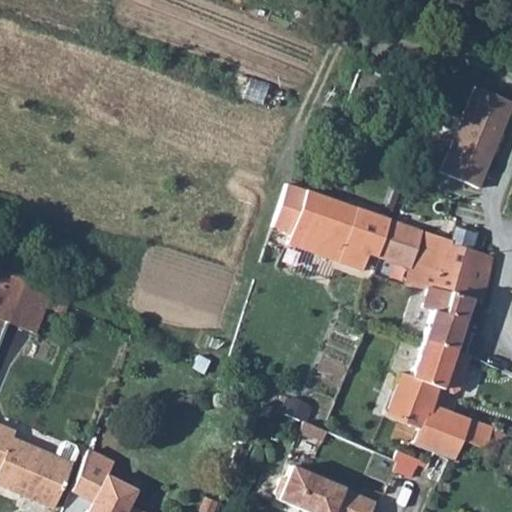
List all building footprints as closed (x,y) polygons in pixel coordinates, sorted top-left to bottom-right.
[(511,103),(511,102),(471,86),(434,174),(475,191),(511,103)] [(284,185),(273,216),(278,219),(292,224),(301,191),(284,185)] [(292,224),(278,219),(275,233),(287,238),(285,246),(359,272),(365,256),(373,259),(386,220),(315,196),(301,191),(292,224)] [(386,220),(373,259),(377,260),(404,269),(401,285),(409,288),(423,293),(427,294),(433,278),(461,281),(469,251),(475,235),(456,227),(450,241),(386,220)] [(428,314),(420,339),(451,350),(467,305),(480,307),(489,260),(479,255),(469,251),(461,281),(433,278),(427,294),(423,293),(416,310),(428,314)] [(0,270),(0,305),(8,308),(19,280),(0,270)] [(451,350),(420,339),(407,376),(395,371),(383,402),(373,398),(368,409),(415,428),(410,445),(430,453),(452,462),(456,451),(460,442),(471,446),(484,451),(491,430),(511,437),(511,423),(496,418),(492,428),(428,406),(418,402),(427,384),(435,388),(451,394),(459,387),(467,357),(451,350)] [(418,402),(428,406),(435,388),(427,384),(418,402)] [(0,422),(0,487),(50,507),(73,447),(70,442),(61,438),(55,440),(50,453),(4,436),(7,425),(0,422)] [(460,442),(456,451),(467,455),(471,446),(460,442)] [(80,453),(65,494),(77,499),(88,467),(92,458),(80,453)] [(92,458),(88,467),(99,471),(103,462),(92,458)] [(268,492),(270,498),(303,511),(369,511),(373,502),(339,488),(340,488),(284,465),(280,475),(273,478),(268,492)] [(88,467),(77,499),(87,503),(82,511),(143,511),(145,509),(123,501),(129,485),(99,474),(99,471),(88,467)]
